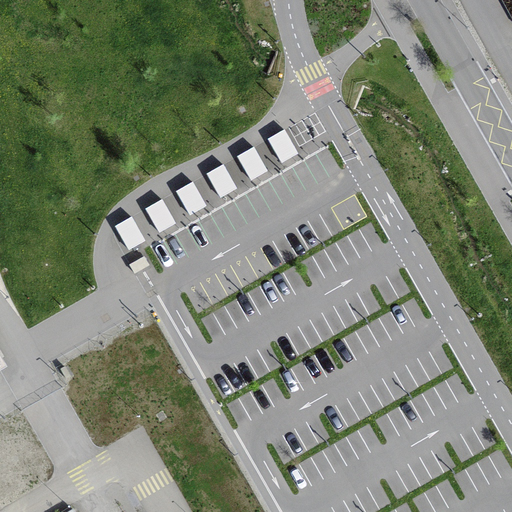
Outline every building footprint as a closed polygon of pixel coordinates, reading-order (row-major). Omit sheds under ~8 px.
[(268,140),(282,164),(299,154),(285,131),(268,140)] [(237,158),(251,182),(269,172),(255,148),(237,158)] [(207,175),(221,199),(238,189),(224,165),(207,175)] [(176,192),(190,216),(207,207),(194,183),(176,192)] [(146,210),(160,234),(177,224),(163,200),(146,210)] [(115,227),(129,252),(147,242),(132,217),(115,227)] [(150,267),(145,257),(130,266),(135,276),(150,267)]
